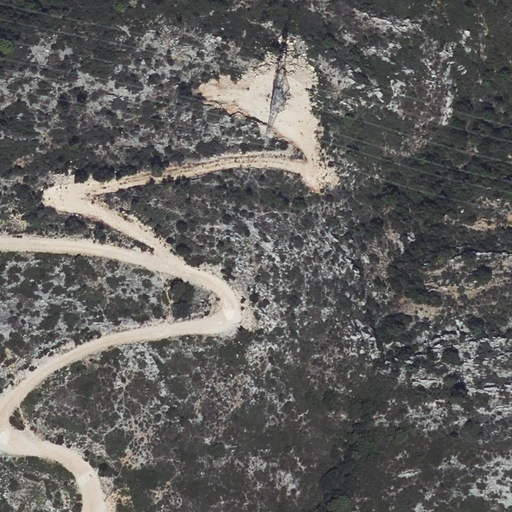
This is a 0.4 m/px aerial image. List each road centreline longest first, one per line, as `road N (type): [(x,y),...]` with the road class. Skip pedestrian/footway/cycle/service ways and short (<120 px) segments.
road 1 (track): [(0,418),(7,391),(95,343),(230,316),(229,294),(211,278),(67,246),(0,245)]
road 2 (track): [(295,120),(315,143),(319,168),(195,166),(74,196),(126,223),(180,270)]
road 3 (track): [(94,511),(85,474),(64,456),(11,441),(0,424)]
